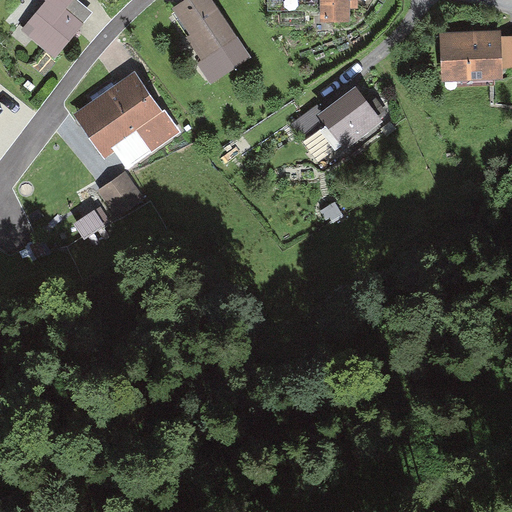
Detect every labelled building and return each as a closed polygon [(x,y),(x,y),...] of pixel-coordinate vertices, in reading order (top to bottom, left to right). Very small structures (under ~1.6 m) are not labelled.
[(48,0),(24,29),(54,54),(90,12),(75,0),(48,0)] [(247,59),(209,0),(189,0),(176,9),(218,77),(247,59)] [(321,0),(322,19),(348,19),(348,5),(356,5),(356,0),(321,0)] [(498,32),(442,35),(444,78),(500,75),(500,64),(511,64),(511,38),(499,39),(498,32)] [(177,134),(136,76),(78,118),(104,155),(138,132),(152,152),(177,134)] [(322,115),(343,144),(378,119),(357,89),(322,115)] [(295,126),(301,142),(325,132),(319,117),(295,126)] [(322,166),(343,151),(327,130),(306,145),(322,166)] [(124,174),(100,190),(117,215),(141,199),(124,174)]
